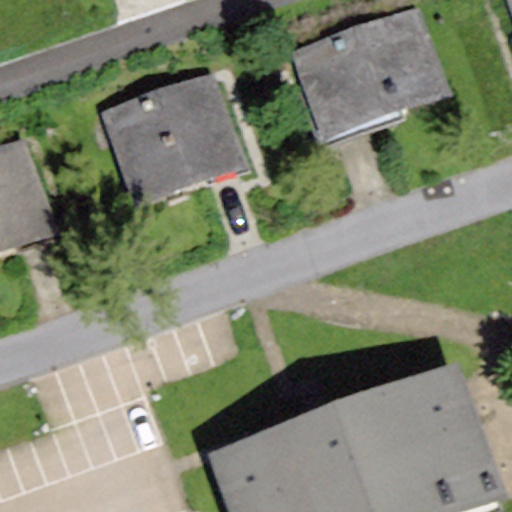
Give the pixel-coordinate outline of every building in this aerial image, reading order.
[(511,0),(491,0),(511,58),(511,0)] [(404,24),(284,69),(315,152),(435,107),(404,24)] [(199,95),(101,128),(129,212),(227,179),(199,95)] [(27,156),(0,165),(0,263),(58,243),(27,156)] [(302,434),(203,468),(217,511),(457,511),(487,502),(447,384),(302,434)]
